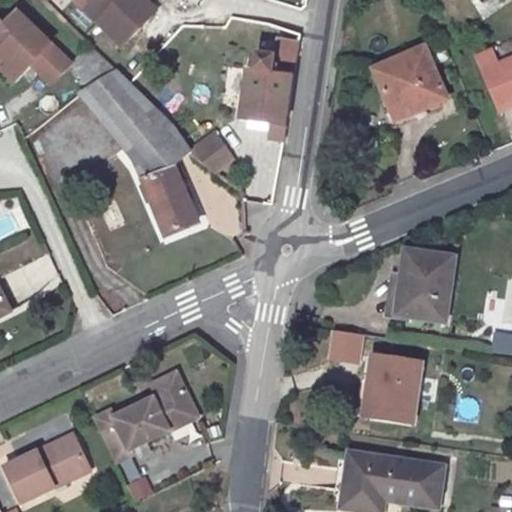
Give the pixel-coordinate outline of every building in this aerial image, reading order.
[(146,0),(76,0),(124,46),(158,11),(146,0)] [(274,137),(283,139),(297,57),(300,42),(278,39),(276,57),(259,54),(255,69),(250,68),(242,119),(276,125),(274,137)] [(374,70),(393,114),(426,100),(429,106),(447,98),(425,47),(374,70)] [(93,48),(73,62),(89,87),(116,71),(93,48)] [(511,105),(511,56),(499,62),(495,53),(490,48),(474,55),(498,112),(511,105)] [(116,71),(89,87),(84,89),(80,93),(131,154),(166,235),(198,221),(174,163),(188,152),(190,150),(174,126),(116,71)] [(426,100),(393,114),(396,121),(429,106),(426,100)] [(215,131),(190,150),(188,152),(214,171),(234,159),(215,131)] [(405,253),(401,277),(396,315),(447,323),(456,257),(421,253),(421,256),(405,253)] [(392,275),(386,313),(396,315),(401,277),(392,275)] [(511,280),(508,280),(505,297),(490,295),(487,318),(511,321),(511,280)] [(0,319),(12,313),(0,290),(0,319)] [(331,330),(328,360),(361,363),(363,332),(331,330)] [(511,352),(511,333),(493,332),(491,350),(511,352)] [(422,364),(372,357),(369,377),(375,378),(369,418),(413,424),(422,364)] [(175,376),(153,387),(160,400),(162,392),(173,386),(181,388),(175,376)] [(369,377),(363,417),(369,418),(375,378),(369,377)] [(130,453),(197,420),(181,388),(173,386),(162,392),(160,400),(116,421),(115,420),(107,417),(96,422),(116,466),(133,457),(130,453)] [(77,443),(75,438),(40,455),(42,460),(77,443)] [(6,471),(22,506),(92,473),(77,443),(42,460),(40,455),(6,471)] [(384,500),(439,507),(444,468),(349,455),(342,509),(364,511),(366,511),(369,498),(384,500)] [(145,476),(128,483),(135,501),(153,494),(145,476)] [(381,511),(384,500),(369,498),(366,511),(381,511)] [(508,511),(509,498),(493,498),(492,511),(508,511)]
